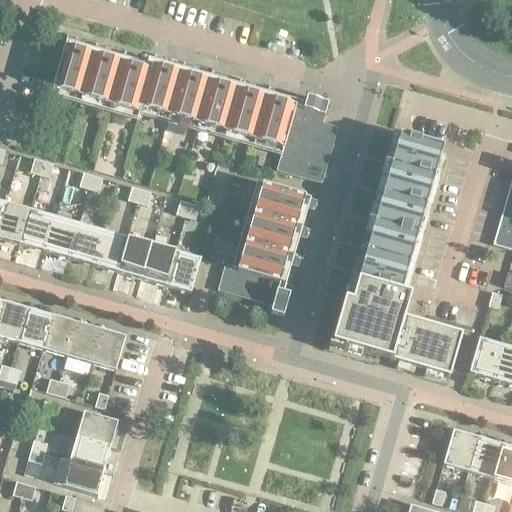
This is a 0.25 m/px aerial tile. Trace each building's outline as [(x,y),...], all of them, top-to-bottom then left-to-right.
[(77,40),(68,38),(52,92),(139,117),(141,112),(282,152),(276,173),(321,186),(338,130),(322,125),(328,106),(297,97),(295,104),(277,98),(279,92),(269,89),(267,96),(248,90),(250,84),(240,81),(238,88),(219,82),(221,76),(212,73),(210,79),(192,74),(193,67),(184,64),(182,71),(163,66),(165,59),(155,56),(153,63),(148,62),(146,67),(132,63),(134,57),(125,54),(123,61),(104,55),(106,49),(96,46),(94,52),(76,47),(77,40)] [(407,298),(441,177),(442,177),(447,159),(441,157),(443,150),(399,138),(366,253),(359,251),(331,347),(392,364),(392,363),(450,379),(462,336),(405,319),(411,299),(407,298)] [(44,164),(34,162),(30,176),(40,179),(44,164)] [(54,167),(44,164),(40,179),(50,181),(54,167)] [(93,179),(83,176),(79,190),(89,193),(93,179)] [(103,181),(93,179),(89,193),(99,196),(103,181)] [(511,179),(510,189),(495,240),(493,248),(511,253),(511,179)] [(262,187),(254,216),(237,273),(224,269),(217,293),(272,309),(270,315),(283,319),(292,288),(286,286),(291,267),(298,269),(300,260),(294,258),(299,239),(306,241),(309,231),(302,229),(307,211),(314,212),(317,203),(262,187)] [(141,193),(132,190),(128,204),(137,207),(141,193)] [(151,195),(141,193),(137,207),(147,209),(151,195)] [(190,206),(180,204),(176,218),(186,220),(190,206)] [(30,213),(6,206),(0,226),(0,241),(20,247),(30,213)] [(199,209),(190,206),(186,220),(195,223),(199,209)] [(55,220),(30,213),(20,247),(45,254),(55,220)] [(79,227),(55,220),(45,254),(69,261),(79,227)] [(219,224),(216,236),(226,239),(230,227),(219,224)] [(103,234),(79,227),(69,261),(93,268),(103,234)] [(127,241),(103,234),(93,268),(117,275),(127,241)] [(152,248),(127,241),(117,275),(142,282),(152,248)] [(176,255),(152,248),(142,282),(166,289),(176,255)] [(213,253),(210,264),(219,267),(222,256),(213,253)] [(201,262),(176,255),(166,289),(191,296),(201,262)] [(511,277),(507,276),(503,290),(511,292),(511,277)] [(492,295),(488,309),(498,312),(502,298),(492,295)] [(28,312),(4,305),(0,316),(0,340),(18,346),(28,312)] [(52,319),(28,312),(18,346),(42,353),(52,319)] [(76,326),(52,319),(42,353),(66,360),(76,326)] [(100,333),(76,326),(66,360),(90,367),(100,333)] [(125,340),(100,333),(90,367),(115,374),(125,340)] [(503,348),(479,341),(469,376),(493,383),(503,348)] [(511,350),(503,348),(493,383),(511,388),(511,350)] [(0,371),(0,382),(7,385),(11,371),(1,368),(0,371)] [(20,373),(11,371),(7,385),(16,388),(20,373)] [(50,382),(46,396),(55,399),(59,385),(50,382)] [(69,387),(59,385),(55,399),(65,402),(69,387)] [(98,396),(95,410),(104,413),(108,399),(98,396)] [(45,404),(42,414),(56,418),(59,408),(45,404)] [(118,425),(83,415),(76,440),(111,450),(118,425)] [(477,441),(452,434),(442,468),(467,475),(477,441)] [(111,450),(76,440),(69,464),(104,474),(111,450)] [(501,448),(477,441),(467,475),(491,482),(501,448)] [(48,448),(33,443),(31,453),(45,457),(48,448)] [(511,450),(501,448),(491,482),(511,487),(511,450)] [(45,457),(31,453),(28,463),(42,467),(45,457)] [(104,474),(69,464),(62,489),(96,499),(104,474)] [(26,487),(16,484),(12,499),(22,501),(26,487)] [(36,490),(26,487),(22,501),(32,504),(36,490)] [(445,495),(435,492),(431,507),(441,510),(445,495)] [(72,511),(75,501),(65,499),(61,511),(72,511)]
